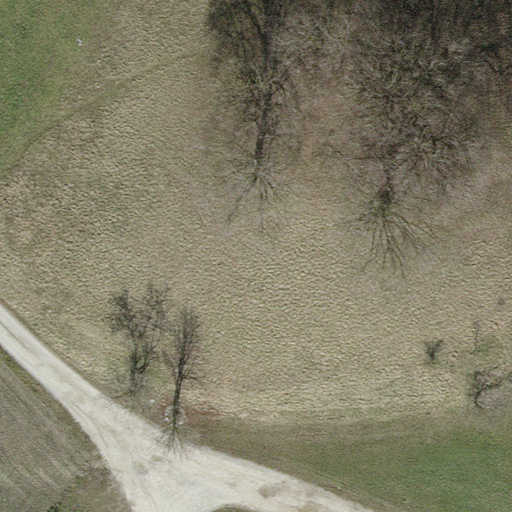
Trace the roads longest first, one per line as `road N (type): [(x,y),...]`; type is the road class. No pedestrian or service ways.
road 1 (track): [(0,314),(141,455),(169,511)]
road 2 (track): [(141,455),(311,511)]
